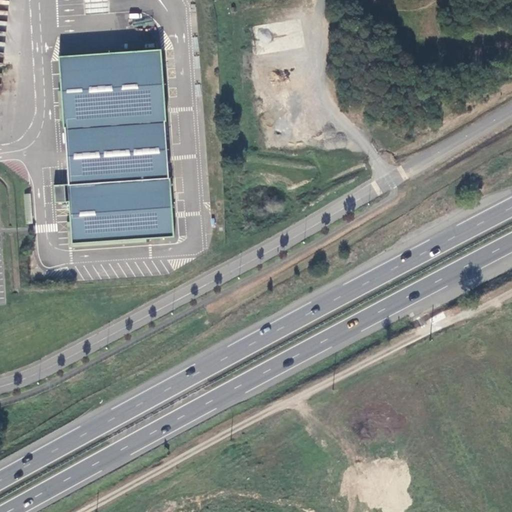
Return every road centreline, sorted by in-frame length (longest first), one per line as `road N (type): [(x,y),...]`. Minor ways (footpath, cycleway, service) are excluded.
road 1 (unclassified): [(0,386),(48,368),(511,108)]
road 2 (trunk): [(511,206),(0,479)]
road 3 (trunk): [(7,511),(511,242)]
road 4 (track): [(511,289),(95,511)]
